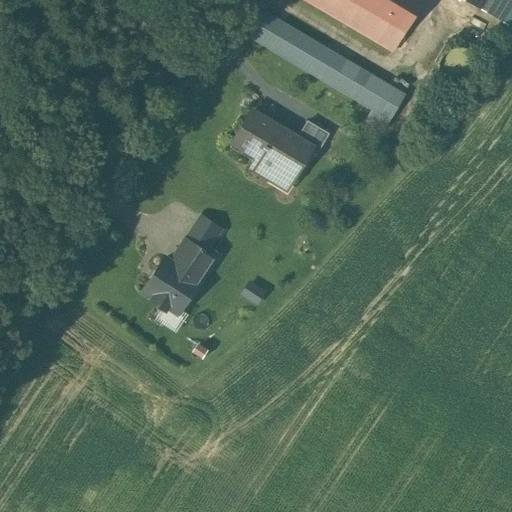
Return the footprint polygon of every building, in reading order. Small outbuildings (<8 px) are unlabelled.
[(419,0),(305,0),(392,51),(422,1),(419,0)] [(511,0),(484,0),(480,7),(505,23),(511,11),(511,0)] [(263,11),(247,35),(389,120),(403,94),(263,11)] [(295,137),(250,110),(231,141),(256,157),(251,166),(269,178),(272,172),(288,181),(308,149),(315,153),(327,132),(305,120),(295,137)] [(208,250),(222,228),(199,213),(185,235),(208,250)] [(202,278),(217,256),(208,250),(185,235),(183,234),(169,256),(202,278)] [(163,256),(141,290),(152,296),(150,300),(162,307),(165,303),(176,311),(180,305),(186,300),(187,294),(197,278),(169,260),(163,256)]
